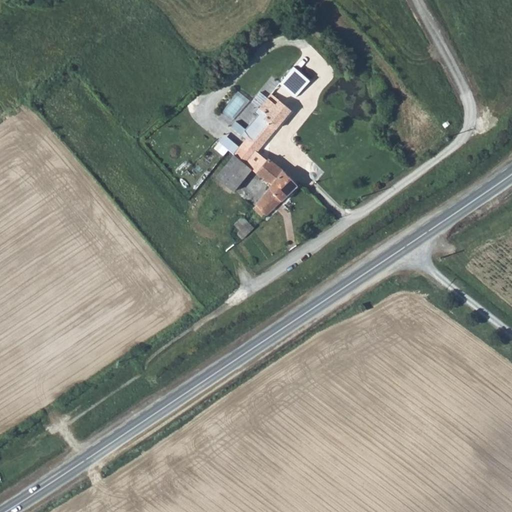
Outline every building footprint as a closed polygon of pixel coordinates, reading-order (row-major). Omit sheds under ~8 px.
[(308,81),(293,69),(292,68),(278,85),(293,98),(308,81)] [(313,88),(323,75),(317,71),(308,81),(313,88)] [(234,153),(232,156),(261,177),(274,162),(271,159),(268,162),(256,152),(288,111),(269,96),(267,98),(263,95),(258,100),(262,104),(258,108),(255,106),(251,111),(256,115),(242,131),(247,138),(241,145),(234,153)] [(230,150),(234,153),(241,145),(236,141),(230,150)] [(228,152),(222,159),(227,163),(232,156),(228,152)] [(222,159),(213,170),(219,174),(227,163),(222,159)] [(274,162),(261,177),(276,187),(287,174),(274,162)] [(276,187),(273,189),(286,200),(297,187),(287,174),(276,187)] [(222,184),(217,191),(228,199),(233,192),(222,184)] [(273,189),(267,197),(279,207),(286,200),(273,189)] [(267,197),(258,208),(268,218),(279,207),(267,197)] [(244,214),(233,224),(244,236),(255,226),(244,214)]
